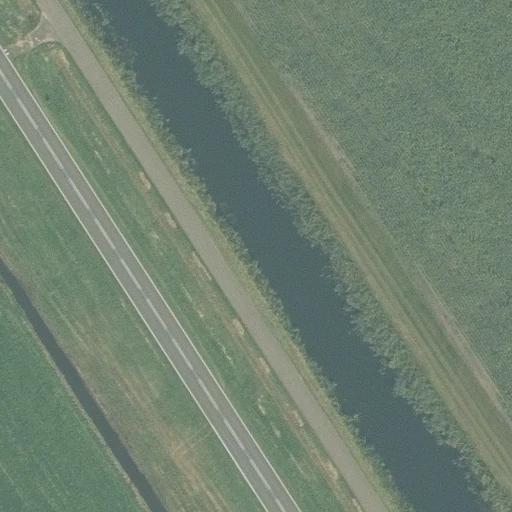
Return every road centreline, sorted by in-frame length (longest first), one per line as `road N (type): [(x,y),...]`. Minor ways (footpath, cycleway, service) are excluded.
road 1 (unclassified): [(377,511),(46,0)]
road 2 (trunk): [(283,511),(0,72)]
